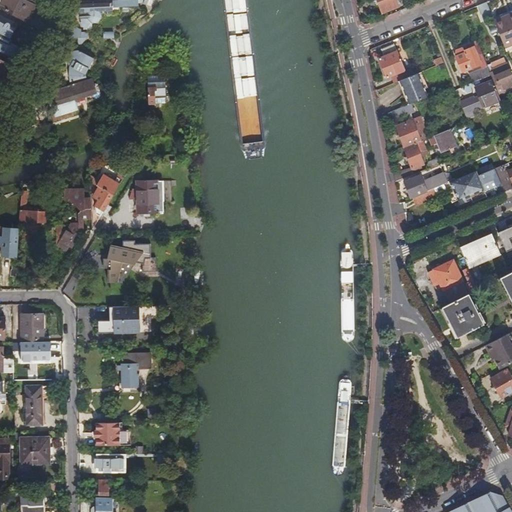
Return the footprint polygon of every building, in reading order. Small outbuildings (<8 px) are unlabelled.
[(38,3),(32,0),(0,0),(0,7),(28,22),(38,3)] [(139,8),(138,0),(136,0),(79,3),(80,15),(81,15),(82,15),(82,19),(81,19),(81,27),(86,31),(93,30),(92,24),(98,24),(102,19),(101,14),(120,13),(120,8),(139,8)] [(378,0),(383,12),(399,7),(396,0),(378,0)] [(494,18),(488,2),(480,5),(486,21),(494,18)] [(506,46),(511,43),(511,13),(495,20),(506,46)] [(0,34),(11,40),(11,41),(11,40),(19,25),(0,14),(0,34)] [(65,29),(62,40),(79,39),(82,39),(81,33),(81,30),(76,29),(65,29)] [(11,40),(0,34),(0,53),(12,60),(19,48),(12,45),(13,44),(11,41),(11,40)] [(388,78),(405,71),(395,45),(382,49),(385,57),(380,59),(388,78)] [(488,66),(479,45),(466,50),(463,49),(457,51),(457,54),(458,56),(457,57),(463,72),(482,64),(484,68),(488,66)] [(69,65),(71,68),(79,52),(78,52),(75,52),(73,52),(71,54),(69,56),(68,58),(68,61),(68,62),(69,65)] [(71,68),(86,75),(89,70),(91,71),(96,61),(79,52),(71,68)] [(10,65),(0,60),(0,85),(2,86),(6,78),(4,77),(10,65)] [(500,96),(511,91),(511,69),(509,63),(493,69),(494,72),(495,74),(492,75),(494,80),(500,96)] [(492,75),(491,73),(488,66),(484,68),(470,74),(474,83),(492,75)] [(72,85),(88,80),(86,75),(71,68),(72,85)] [(420,73),(398,82),(404,98),(406,97),(409,105),(416,102),(427,98),(423,90),(427,88),(420,73)] [(97,93),(93,80),(72,87),(72,86),(54,92),(59,109),(79,102),(78,99),(86,97),(86,100),(94,98),(93,94),(97,93)] [(502,99),(500,96),(494,80),(477,87),(481,97),(475,99),(479,108),(502,99)] [(155,92),(157,92),(157,89),(149,90),(150,105),(156,104),(156,99),(155,92)] [(465,114),(479,108),(475,99),(474,97),(461,102),(465,114)] [(419,110),(416,102),(409,105),(388,113),(391,121),(419,110)] [(423,140),(425,140),(424,137),(420,138),(414,120),(398,127),(405,148),(423,140)] [(457,146),(450,130),(429,138),(432,145),(439,143),(442,152),(457,146)] [(475,138),(479,147),(485,144),(481,135),(475,138)] [(427,150),(423,140),(405,148),(412,168),(424,164),(421,155),(424,155),(423,151),(427,150)] [(439,164),(437,158),(430,161),(429,165),(430,168),(439,164)] [(412,168),(395,175),(396,181),(414,174),(412,168)] [(501,194),(505,192),(495,169),(479,176),(483,184),(494,179),(496,183),(497,185),(498,185),(501,194)] [(473,202),(488,196),(485,188),(483,184),(479,176),(477,172),(456,180),(452,182),(460,200),(465,198),(467,202),(472,200),(473,202)] [(100,180),(92,175),(92,182),(100,187),(95,195),(95,198),(96,199),(99,201),(96,206),(96,213),(101,216),(124,177),(119,174),(115,181),(103,175),(100,180)] [(411,198),(412,198),(414,197),(427,191),(421,175),(405,182),(411,198)] [(485,188),(496,183),(494,179),(483,184),(485,188)] [(163,183),(138,183),(138,214),(164,213),(163,183)] [(434,188),(427,191),(414,197),(417,205),(437,197),(434,188)] [(67,231),(57,224),(57,245),(65,250),(68,246),(70,248),(74,242),(72,240),(74,236),(77,238),(84,226),(84,219),(93,219),(92,200),(86,200),(86,190),(66,191),(66,200),(68,202),(69,201),(80,212),(78,214),(78,224),(71,224),(67,231)] [(28,192),(22,191),(21,195),(20,221),(48,223),(48,210),(30,209),(30,207),(27,207),(28,192)] [(511,227),(499,233),(507,252),(511,250),(511,227)] [(56,228),(47,228),(47,251),(56,251),(56,228)] [(494,238),(462,252),(469,268),(501,254),(494,238)] [(136,243),(124,243),(124,249),(113,246),(110,260),(113,261),(113,271),(108,271),(108,283),(123,283),(138,265),(146,265),(145,259),(150,259),(150,246),(136,246),(136,243)] [(444,290),(464,281),(454,261),(429,272),(434,284),(439,282),(444,290)] [(123,283),(146,265),(138,265),(123,283)] [(511,272),(509,274),(501,278),(511,299),(511,272)] [(75,275),(63,292),(70,297),(82,280),(75,275)] [(470,294),(443,307),(458,338),(484,324),(470,294)] [(140,307),(110,308),(110,321),(99,322),(99,334),(141,333),(140,307)] [(22,343),(28,343),(28,342),(44,341),(43,315),(22,315),(22,343)] [(511,363),(511,345),(507,335),(486,346),(490,354),(492,353),(495,359),(501,369),(511,363)] [(0,373),(14,373),(14,359),(2,359),(2,348),(0,348),(0,373)] [(25,349),(20,349),(20,356),(19,356),(19,379),(25,379),(25,378),(28,378),(28,375),(31,375),(31,356),(25,356),(25,349)] [(151,369),(151,358),(125,359),(125,365),(122,365),(122,367),(118,367),(118,371),(123,371),(123,393),(140,392),(140,386),(138,386),(138,369),(151,369)] [(502,398),(511,391),(511,378),(507,370),(491,379),(502,398)] [(42,386),(27,386),(28,424),(43,424),(42,386)] [(449,440),(458,435),(449,422),(441,427),(449,440)] [(121,446),(121,423),(97,424),(97,431),(96,431),(96,439),(97,439),(97,446),(121,446)] [(48,463),(48,437),(22,438),(23,464),(48,463)] [(0,478),(10,478),(9,440),(0,440),(0,478)] [(453,466),(462,462),(459,451),(449,455),(453,466)] [(126,454),(97,454),(97,458),(94,458),(94,469),(97,469),(97,473),(126,474),(126,454)] [(169,456),(158,456),(158,465),(169,466),(169,456)] [(108,481),(100,481),(100,496),(111,496),(111,488),(108,488),(108,481)] [(43,511),(44,491),(23,491),(23,511),(43,511)] [(511,511),(509,506),(502,495),(491,492),(447,511),(511,511)] [(111,511),(111,499),(92,499),(92,511),(111,511)]
